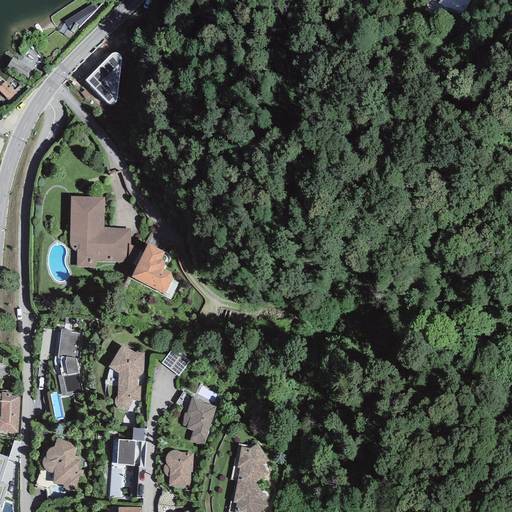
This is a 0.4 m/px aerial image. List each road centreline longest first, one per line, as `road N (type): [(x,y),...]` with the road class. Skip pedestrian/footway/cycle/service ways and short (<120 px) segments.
road 1 (residential): [(41,97),(54,117),(25,179),(20,229),(28,511)]
road 2 (secondary): [(133,0),(41,97)]
road 3 (residential): [(149,511),(153,419),(164,379)]
